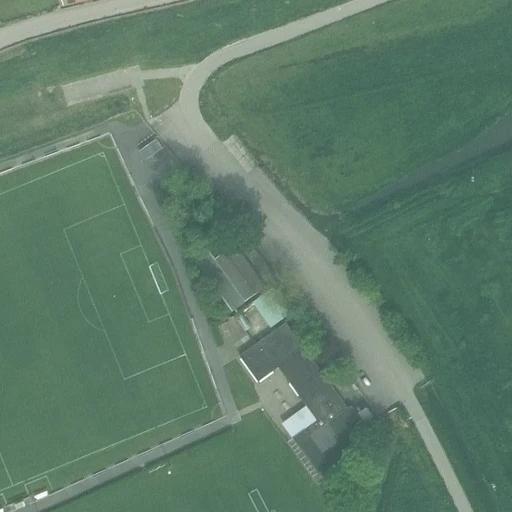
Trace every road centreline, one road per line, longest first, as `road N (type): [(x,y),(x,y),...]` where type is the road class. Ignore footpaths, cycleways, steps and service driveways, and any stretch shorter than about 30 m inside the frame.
road 1 (unclassified): [(461,511),(419,422),(187,106),(192,70),(223,45),(358,0)]
road 2 (tertiary): [(0,39),(140,0)]
